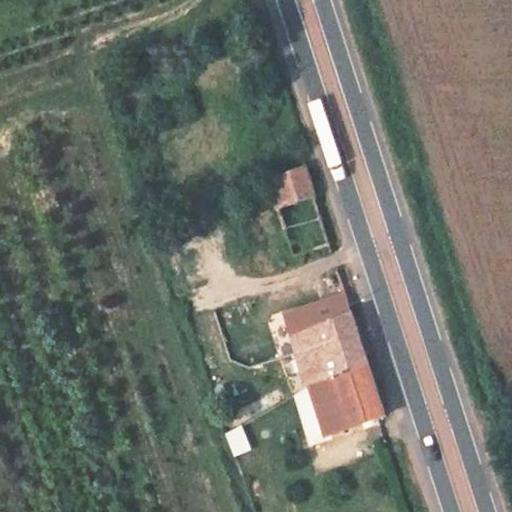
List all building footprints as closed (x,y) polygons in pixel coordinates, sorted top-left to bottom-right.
[(331,244),(305,163),(273,182),(297,256),(331,244)] [(287,314),(294,335),(353,316),(346,295),(287,314)] [(310,384),(313,383),(369,365),(353,316),(294,335),(310,384)] [(369,365),(313,383),(330,437),(386,418),(369,365)] [(224,432),(233,457),(251,450),(242,426),(224,432)]
